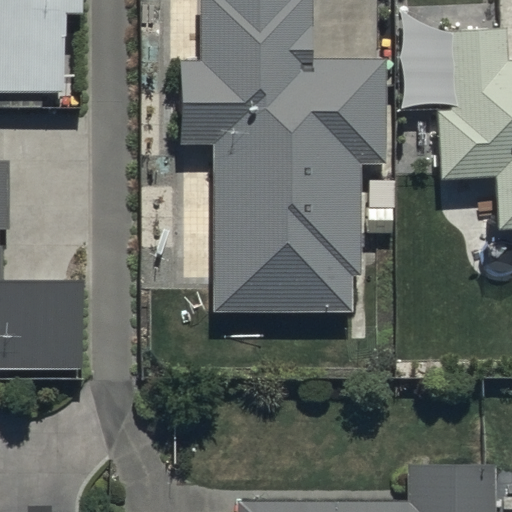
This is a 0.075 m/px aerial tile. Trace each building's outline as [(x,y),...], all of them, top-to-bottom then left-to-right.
[(0,0),(0,88),(56,88),(56,9),(72,9),(72,0),(0,0)] [(173,140),(206,140),(206,309),(346,309),(346,273),(355,273),(355,161),(379,161),(379,54),(304,54),(304,0),(192,0),(192,54),(173,54),(173,140)] [(511,54),(503,55),(502,21),(438,24),(443,105),(430,106),(433,177),(488,174),(491,225),(511,224),(511,54)] [(0,363),(72,362),(70,273),(0,274),(0,363)] [(230,511),(488,511),(489,462),(404,461),(404,498),(230,497),(230,511)]
